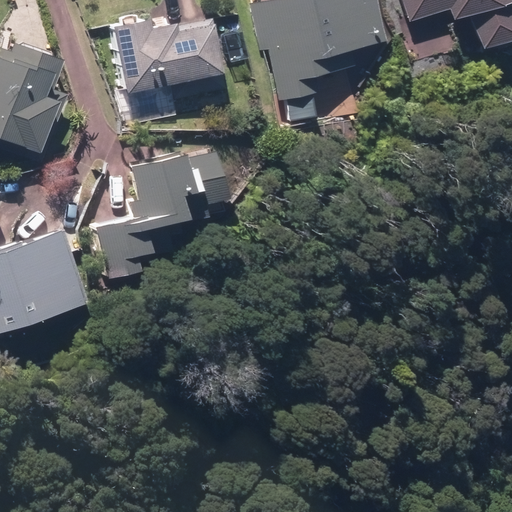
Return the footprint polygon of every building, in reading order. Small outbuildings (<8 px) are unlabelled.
[(273,0),(247,6),(258,51),(266,49),(278,101),(314,93),(310,77),(315,76),(319,74),(333,72),(350,68),(349,66),(346,51),(351,50),(381,43),(380,41),(371,0),(273,0)] [(395,0),(403,23),(444,10),(447,22),(464,16),(475,51),(511,40),(501,5),(507,3),(505,0),(395,0)] [(117,98),(165,87),(168,101),(220,90),(206,19),(142,33),(140,23),(103,30),(117,98)] [(0,148),(37,162),(60,95),(44,90),(53,63),(4,45),(2,51),(0,50),(0,148)] [(304,120),(299,100),(288,103),(292,123),(304,120)] [(86,229),(100,280),(131,272),(127,261),(162,252),(157,236),(170,232),(168,225),(198,217),(195,206),(219,200),(207,152),(177,160),(175,151),(122,165),(131,201),(120,204),(124,218),(86,229)] [(8,243),(0,245),(0,331),(22,324),(27,339),(45,332),(40,318),(74,306),(49,233),(9,246),(8,243)]
